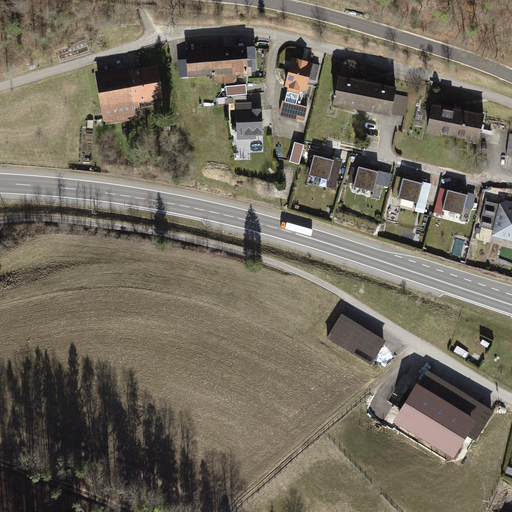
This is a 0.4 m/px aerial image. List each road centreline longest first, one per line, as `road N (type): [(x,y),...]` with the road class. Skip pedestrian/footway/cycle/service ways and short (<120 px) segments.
road 1 (track): [(511,399),(303,275),(205,243),(135,231),(57,220),(0,225)]
road 2 (tertiary): [(511,102),(241,33),(160,40),(0,88)]
road 3 (trunk): [(0,183),(226,215),(428,276)]
road 4 (unclassified): [(511,78),(362,26),(247,0)]
road 5 (residential): [(330,142),(476,180),(511,181)]
road 6 (track): [(131,511),(0,461)]
